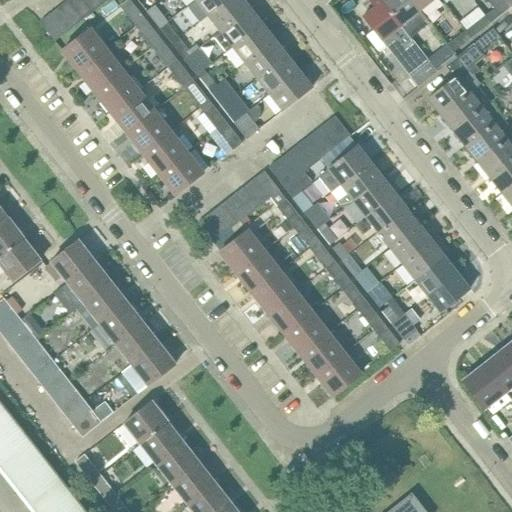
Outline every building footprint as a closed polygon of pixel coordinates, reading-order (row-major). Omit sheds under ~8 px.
[(74,27),(83,19),(69,0),(59,7),(74,27)] [(83,19),(87,16),(93,12),(83,0),(68,0),(69,0),(83,19)] [(83,0),(93,12),(94,11),(102,4),(99,0),(83,0)] [(136,26),(145,19),(130,0),(127,0),(120,6),(136,26)] [(173,0),(165,0),(160,3),(172,21),(182,15),(173,0)] [(208,16),(228,0),(195,0),(196,0),(195,0),(194,0),(187,6),(199,22),(208,16)] [(220,31),(250,8),(243,0),(228,0),(208,16),(220,31)] [(368,0),(374,7),(363,17),(382,41),(383,40),(411,76),(430,62),(428,59),(411,38),(381,0),(368,0)] [(381,0),(411,38),(430,23),(420,10),(421,10),(412,0),(381,0)] [(412,0),(421,10),(433,0),(412,0)] [(490,24),(491,23),(510,7),(504,0),(487,0),(494,8),(484,16),(490,24)] [(155,6),(147,12),(160,29),(167,22),(155,6)] [(64,34),(71,29),(74,27),(59,7),(50,15),(64,34)] [(233,47),(263,24),(250,8),(220,31),(213,36),(225,52),(232,47),(233,47)] [(55,41),(64,34),(50,15),(40,22),(55,41)] [(472,38),(490,24),(484,16),(466,30),(472,38)] [(152,47),(161,40),(145,19),(136,26),(152,47)] [(172,44),(180,38),(167,22),(160,29),(172,44)] [(245,63),(274,39),(263,24),(233,47),(245,63)] [(79,71),(106,49),(90,29),(62,51),(79,71)] [(440,115),(478,85),(472,77),(479,71),(474,65),(484,57),(481,54),(501,39),(493,29),(457,57),(445,67),(455,78),(428,99),(440,115)] [(454,52),(472,38),(466,30),(448,44),(454,52)] [(184,59),(192,53),(180,38),(172,44),(175,47),(184,59)] [(257,79),(287,55),(274,39),(245,63),(257,79)] [(168,68),(177,60),(161,40),(152,47),(168,68)] [(448,44),(428,59),(430,62),(438,72),(445,66),(445,67),(457,57),(453,53),(454,52),(448,44)] [(79,71),(95,92),(123,70),(106,49),(79,71)] [(197,75),(204,69),(192,53),(184,59),(197,75)] [(270,95),(300,72),(287,55),(257,79),(270,95)] [(511,77),(511,59),(503,66),(511,77)] [(184,88),(194,81),(177,60),(168,68),(184,88)] [(411,76),(410,77),(418,87),(438,72),(430,62),(411,76)] [(208,91),(216,85),(204,69),(197,75),(208,91)] [(133,77),(130,80),(123,70),(95,92),(111,113),(139,91),(142,88),(133,77)] [(282,111),(312,87),(300,72),(270,95),(282,111)] [(201,109),(210,102),(194,81),(184,88),(201,109)] [(236,83),(228,87),(237,104),(245,100),(236,83)] [(221,107),(229,101),(216,85),(208,91),(221,107)] [(452,131),(490,101),(478,85),(440,115),(452,131)] [(111,113),(127,133),(155,111),(139,91),(111,113)] [(234,124),(242,118),(229,101),(221,107),(234,124)] [(465,147),(496,123),(489,114),(496,109),(490,101),(452,131),(465,147)] [(201,109),(217,129),(226,122),(210,102),(201,109)] [(143,154),(171,132),(155,111),(127,133),(143,154)] [(247,139),(259,129),(247,114),(242,118),(234,124),(247,139)] [(341,144),(351,136),(335,116),(325,124),(341,144)] [(477,163),(508,139),(501,130),(508,124),(503,117),(496,123),(465,147),(477,163)] [(233,150),(242,143),(226,122),(217,129),(233,150)] [(332,151),(341,144),(325,124),(316,131),(332,151)] [(323,158),(331,151),(332,151),(316,131),(308,137),(323,158)] [(159,174),(187,153),(171,132),(143,154),(159,174)] [(490,179),(511,161),(511,135),(508,139),(477,163),(490,179)] [(312,166),(323,158),(308,137),(297,146),(312,166)] [(303,173),(306,171),(312,166),(297,146),(287,153),(303,173)] [(341,185),(371,162),(358,146),(328,169),(336,179),(325,186),(330,193),(341,185)] [(176,195),(203,173),(187,153),(159,174),(176,195)] [(294,180),(303,173),(287,153),(279,160),(294,180)] [(284,187),(294,180),(279,160),(269,168),(284,187)] [(502,194),(511,186),(511,161),(490,179),(502,194)] [(353,201),(383,178),(371,162),(341,185),(347,194),(337,201),(343,208),(353,201)] [(270,198),(275,194),(279,191),(276,187),(264,171),(255,179),(270,198)] [(292,196),(313,180),(306,171),(303,173),(294,180),(284,187),(292,196)] [(365,217),(395,194),(383,178),(353,201),(365,217)] [(260,206),(270,198),(255,179),(245,186),(260,206)] [(250,213),(260,206),(245,186),(236,194),(250,213)] [(511,206),(511,186),(502,194),(511,206)] [(241,220),(250,213),(236,194),(226,201),(241,220)] [(377,232),(408,209),(395,194),(365,217),(377,232)] [(293,228),(303,220),(287,200),(277,207),(288,220),(282,224),(287,230),(292,226),(293,228)] [(231,228),(241,220),(226,201),(217,208),(231,228)] [(0,225),(9,219),(8,217),(3,211),(0,207),(0,225)] [(317,229),(324,223),(312,207),(305,213),(317,229)] [(222,235),(228,230),(231,228),(217,208),(207,216),(222,235)] [(390,248),(420,225),(408,209),(377,232),(390,248)] [(212,242),(215,241),(222,235),(207,216),(198,223),(212,242)] [(0,258),(25,239),(9,219),(0,225),(0,258)] [(310,248),(319,241),(303,220),(293,228),(310,248)] [(329,245),(337,239),(324,223),(317,229),(329,245)] [(402,264),(432,240),(420,225),(390,248),(402,264)] [(248,230),(236,239),(220,252),(236,272),(264,251),(248,230)] [(25,272),(40,260),(41,260),(25,239),(0,258),(0,261),(15,280),(25,272)] [(52,262),(68,282),(95,261),(78,240),(52,262)] [(414,279),(444,256),(432,240),(402,264),(414,279)] [(326,269),(335,262),(319,241),(310,248),(326,269)] [(340,243),(333,249),(341,260),(349,254),(340,243)] [(252,293),(280,271),(264,251),(236,272),(252,293)] [(354,276),(362,271),(349,254),(341,260),(354,276)] [(427,296),(457,272),(444,256),(414,279),(427,296)] [(84,303),(111,281),(95,261),(68,282),(84,303)] [(342,289),(351,282),(335,262),(326,269),(342,289)] [(268,314),(296,292),(280,271),(252,293),(268,314)] [(367,293),(375,287),(362,271),(354,276),(367,293)] [(40,272),(26,277),(34,298),(48,292),(40,272)] [(440,312),(470,289),(457,272),(427,296),(440,312)] [(100,324),(127,302),(111,281),(84,303),(100,324)] [(358,310),(367,303),(351,282),(342,289),(358,310)] [(378,307),(386,301),(377,290),(369,296),(378,307)] [(268,314),(285,334),(312,313),(296,292),(268,314)] [(0,317),(12,308),(8,302),(4,297),(0,299),(0,317)] [(108,351),(116,344),(143,323),(127,302),(100,324),(92,330),(108,351)] [(367,303),(358,310),(374,331),(383,324),(367,303)] [(390,306),(382,312),(391,323),(398,317),(390,306)] [(21,318),(12,308),(0,317),(0,331),(2,333),(21,318)] [(301,355),(328,333),(312,313),(285,334),(301,355)] [(404,340),(417,331),(403,313),(398,317),(391,323),(392,325),(404,340)] [(10,344),(29,329),(21,318),(2,333),(10,344)] [(65,323),(52,330),(61,346),(74,339),(65,323)] [(143,323),(116,344),(132,365),(159,343),(143,323)] [(390,351),(399,344),(383,324),(374,331),(390,351)] [(37,339),(29,329),(10,344),(18,354),(37,339)] [(317,376),(345,354),(328,333),(301,355),(317,376)] [(87,334),(71,351),(83,362),(99,345),(87,334)] [(26,364),(45,350),(37,339),(18,354),(26,364)] [(176,364),(159,343),(132,365),(148,386),(176,364)] [(506,392),(511,387),(511,358),(504,348),(484,364),(506,392)] [(53,360),(45,350),(26,364),(34,375),(53,360)] [(317,376),(333,396),(361,375),(345,354),(317,376)] [(61,370),(59,367),(53,360),(34,375),(42,385),(61,370)] [(463,381),(484,409),(506,392),(484,364),(463,381)] [(69,381),(61,370),(42,385),(50,396),(69,381)] [(77,391),(70,381),(69,381),(50,396),(58,406),(77,391)] [(66,416),(85,401),(80,395),(77,391),(58,406),(66,416)] [(511,393),(501,401),(511,415),(511,393)] [(88,511),(0,399),(0,467),(35,511),(88,511)] [(93,412),(85,401),(66,416),(74,427),(93,412)] [(123,423),(140,444),(168,422),(152,401),(137,413),(123,423)] [(93,412),(74,427),(82,437),(101,423),(93,412)] [(168,422),(140,444),(156,465),(184,443),(168,422)] [(184,443),(156,465),(172,485),(200,463),(184,443)] [(92,481),(101,474),(85,453),(76,460),(92,481)] [(200,463),(172,485),(188,506),(216,484),(210,476),(200,463)] [(108,502),(117,495),(101,474),(92,481),(108,502)] [(223,511),(232,505),(216,484),(188,506),(193,511),(223,511)] [(426,511),(412,493),(387,511),(358,511),(349,500),(334,511),(426,511)] [(115,511),(130,511),(117,495),(108,502),(115,511)]
